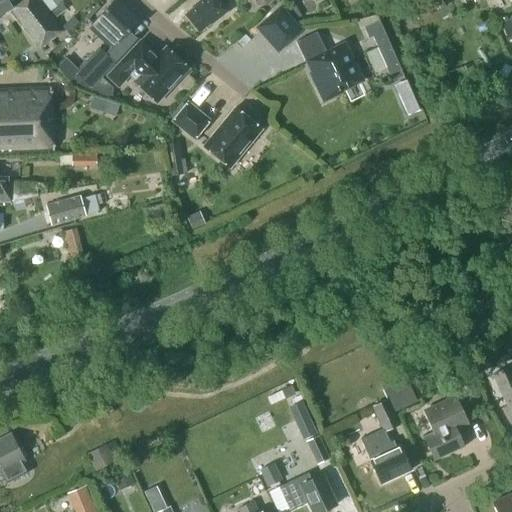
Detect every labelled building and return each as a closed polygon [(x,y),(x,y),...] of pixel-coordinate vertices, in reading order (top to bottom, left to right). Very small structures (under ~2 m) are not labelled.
[(62,31),(39,0),(23,0),(11,9),(40,48),(62,31)] [(42,0),(50,10),(51,9),(56,16),(67,8),(62,1),(63,0),(42,0)] [(114,44),(121,37),(138,19),(116,0),(113,0),(92,23),(114,44)] [(198,0),(193,5),(195,7),(187,14),(199,29),(210,20),(212,22),(227,10),(221,1),(222,0),(198,0)] [(280,7),(257,27),(278,50),(301,30),(280,7)] [(373,36),(392,79),(403,74),(377,14),(357,20),(360,28),(364,26),(369,37),(373,36)] [(511,17),(501,23),(508,38),(511,35),(511,17)] [(340,88),(359,79),(343,45),(326,54),(315,32),(297,41),(307,62),(309,62),(320,84),(317,86),(323,100),(341,91),(340,88)] [(156,100),(188,67),(166,46),(152,60),(135,44),(107,74),(118,84),(128,74),(156,100)] [(91,87),(115,62),(99,46),(75,71),(91,87)] [(0,88),(0,151),(54,149),(51,86),(0,88)] [(124,112),(127,101),(101,93),(97,105),(124,112)] [(194,137),(209,118),(187,101),(172,119),(194,137)] [(229,166),(261,128),(235,106),(203,144),(229,166)] [(81,163),(104,164),(105,151),(82,150),(81,163)] [(0,201),(10,201),(10,182),(0,182),(0,201)] [(11,182),(11,201),(36,196),(36,182),(11,182)] [(51,225),(86,215),(85,213),(99,209),(95,194),(81,199),(80,194),(45,204),(51,225)] [(200,210),(186,216),(192,229),(205,223),(200,210)] [(477,251),(511,235),(511,224),(506,211),(467,228),(477,251)] [(76,228),(62,231),(69,261),(84,257),(76,228)] [(511,421),(511,364),(493,373),(507,405),(502,407),(509,423),(511,421)] [(382,386),(393,411),(411,402),(400,378),(382,386)] [(463,444),(457,431),(469,426),(455,395),(424,409),(434,431),(424,435),(434,457),(463,444)] [(394,449),(389,440),(385,430),(398,424),(387,398),(372,405),(382,428),(360,438),(381,483),(412,468),(401,445),(394,449)] [(288,407),(303,438),(317,432),(302,400),(288,407)] [(11,432),(0,437),(0,473),(26,460),(11,432)] [(330,458),(318,435),(306,441),(317,464),(330,458)] [(123,456),(115,439),(87,453),(95,469),(123,456)] [(259,469),(267,485),(281,478),(274,462),(259,469)] [(136,483),(130,469),(113,476),(119,490),(136,483)] [(312,511),(317,511),(337,503),(323,473),(311,479),(308,472),(279,486),(290,510),(308,502),(312,511)] [(75,491),(84,511),(106,511),(93,482),(75,491)] [(511,511),(511,492),(492,502),(496,511),(511,511)] [(264,511),(264,510),(258,511),(253,501),(238,507),(240,511),(264,511)]
